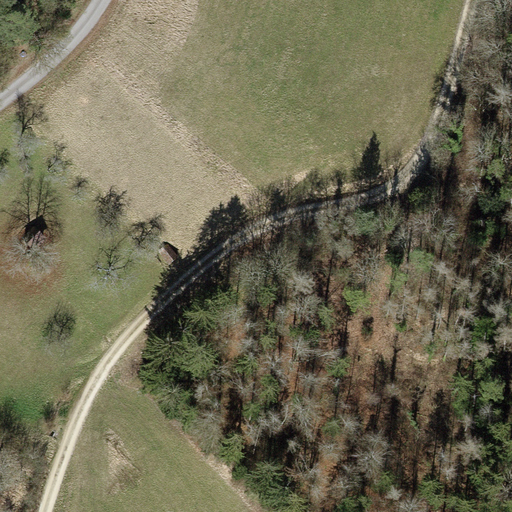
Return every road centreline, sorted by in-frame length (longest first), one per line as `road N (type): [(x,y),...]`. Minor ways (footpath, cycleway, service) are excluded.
road 1 (track): [(47,511),(83,403),(122,344),(173,292),(268,223),(366,199),(419,164),(441,118),(474,0)]
road 2 (unclassified): [(103,0),(68,47),(0,102)]
